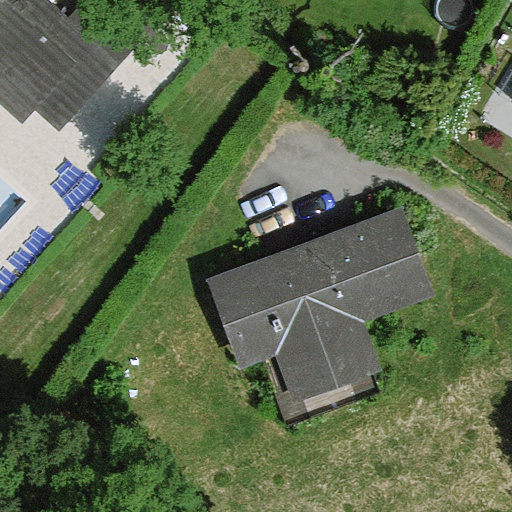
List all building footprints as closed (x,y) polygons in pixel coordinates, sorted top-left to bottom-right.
[(0,0),(0,99),(25,124),(41,106),(26,93),(59,54),(0,0)] [(43,0),(0,0),(59,54),(26,93),(41,106),(49,113),(103,54),(70,24),(43,0)] [(91,0),(70,24),(103,54),(114,63),(169,2),(167,0),(91,0)] [(395,218),(223,282),(249,352),(260,349),(282,340),(292,363),(362,337),(354,315),(422,288),(395,218)] [(380,383),(362,337),(292,363),(282,340),(260,349),(286,418),(380,383)]
